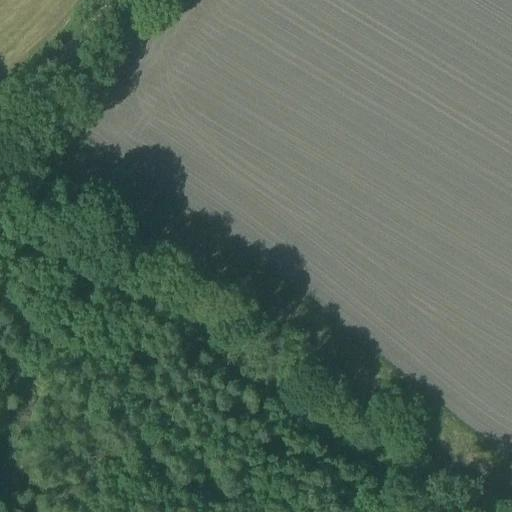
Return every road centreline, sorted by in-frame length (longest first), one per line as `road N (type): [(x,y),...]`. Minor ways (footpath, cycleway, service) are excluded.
road 1 (track): [(431,511),(351,459),(40,207),(24,198),(0,204)]
road 2 (track): [(109,0),(0,116)]
